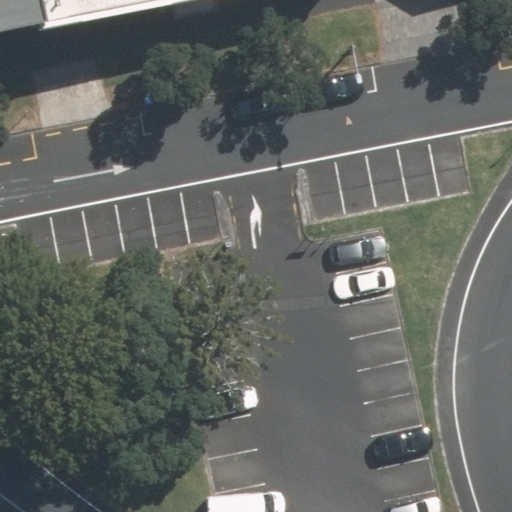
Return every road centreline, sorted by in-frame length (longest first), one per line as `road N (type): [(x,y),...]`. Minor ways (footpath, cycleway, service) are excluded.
road 1 (residential): [(0,194),(511,103)]
road 2 (residential): [(511,274),(500,316),(498,398),(511,482)]
